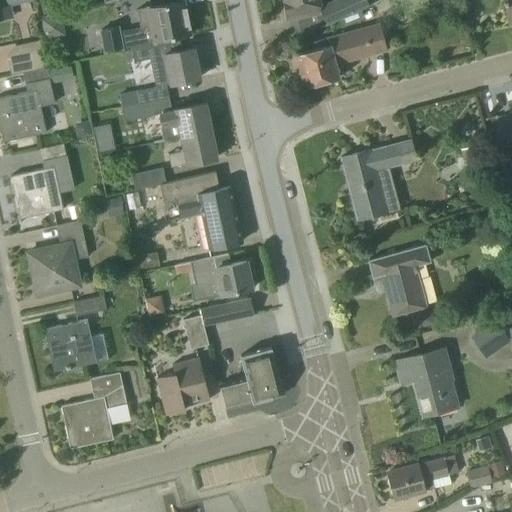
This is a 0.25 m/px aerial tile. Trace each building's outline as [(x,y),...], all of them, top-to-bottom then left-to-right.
[(40,0),(43,13),(60,10),(58,0),(40,0)] [(184,18),(183,14),(186,11),(183,0),(148,7),(154,38),(150,36),(143,31),(142,27),(120,31),(119,27),(99,31),(103,52),(131,46),(131,48),(179,37),(190,35),(187,17),(184,18)] [(334,0),(320,7),(318,0),(282,0),(286,20),(321,13),(327,25),(339,19),(362,9),(369,5),(366,0),(334,0)] [(511,0),(503,0),(504,5),(506,5),(509,22),(511,21),(511,0)] [(336,64),(387,50),(379,22),(313,42),(315,49),(296,54),(297,58),(298,57),(301,65),(299,65),(300,70),(297,74),(299,81),(304,84),(305,87),(324,81),(328,83),(333,81),(335,78),(340,77),(336,64)] [(181,50),(179,37),(131,48),(134,62),(164,56),(167,68),(170,84),(200,78),(193,48),(181,50)] [(46,67),(42,49),(8,56),(12,74),(23,72),(47,67),(46,67)] [(376,75),(388,73),(386,53),(373,54),(376,75)] [(0,126),(4,146),(5,145),(4,141),(46,132),(41,106),(55,103),(47,67),(23,72),(27,92),(0,97),(0,126)] [(140,103),(169,96),(166,84),(137,91),(140,103)] [(172,111),(169,96),(140,103),(142,117),(160,114),(162,126),(160,127),(163,140),(182,137),(211,130),(205,103),(176,109),(176,110),(172,111)] [(80,120),(74,127),(76,137),(91,134),(87,118),(80,120)] [(187,164),(217,158),(211,130),(182,137),(185,150),(168,154),(171,167),(187,164)] [(501,164),(511,163),(511,140),(499,141),(501,164)] [(402,163),(397,143),(371,150),(371,149),(341,157),(357,219),(388,211),(377,169),(402,163)] [(42,161),(66,155),(63,144),(40,149),(42,161)] [(466,165),(481,161),(477,146),(461,150),(466,165)] [(21,222),(22,222),(21,218),(63,209),(54,166),(11,175),(21,222)] [(135,189),(166,182),(163,167),(132,174),(135,189)] [(219,189),(215,171),(167,182),(166,182),(135,189),(136,190),(140,189),(146,211),(157,209),(156,204),(176,199),(180,218),(201,213),(209,248),(242,241),(239,225),(242,219),(236,192),(231,189),(230,186),(219,189)] [(121,197),(105,201),(109,217),(124,214),(121,197)] [(38,299),(39,299),(38,295),(80,285),(74,259),(88,256),(80,220),(57,225),(61,245),(27,252),(38,299)] [(426,306),(415,266),(431,262),(426,244),(368,260),(372,277),(382,275),(393,315),(426,306)] [(156,252),(137,256),(140,270),(159,266),(156,252)] [(228,254),(191,261),(193,271),(196,284),(204,283),(207,298),(252,288),(246,261),(230,264),(228,254)] [(191,261),(174,265),(175,275),(193,271),(191,261)] [(111,279),(101,281),(104,291),(114,289),(111,279)] [(161,294),(145,298),(149,317),(166,313),(161,294)] [(76,316),(106,309),(103,296),(73,302),(76,316)] [(204,325),(252,314),(249,299),(200,309),(204,325)] [(431,310),(412,315),(416,328),(435,323),(431,310)] [(209,344),(204,325),(201,315),(183,319),(191,349),(209,344)] [(91,336),(87,319),(44,329),(54,375),(55,375),(55,371),(96,362),(108,359),(102,333),(91,336)] [(503,330),(496,320),(472,337),(486,358),(510,341),(511,340),(510,338),(509,338),(503,330)] [(210,349),(225,408),(252,401),(252,402),(272,397),(281,395),(284,394),(276,364),(273,364),(270,355),(273,354),(271,347),(241,355),(238,342),(210,349)] [(457,406),(450,378),(452,378),(444,348),(395,361),(401,383),(417,379),(420,391),(418,391),(424,415),(457,406)] [(166,415),(185,410),(184,406),(210,399),(199,357),(172,364),(174,373),(157,377),(166,415)] [(70,448),(107,440),(113,439),(106,408),(127,403),(119,372),(89,379),(94,398),(61,405),(70,448)] [(394,499),(426,490),(423,481),(458,471),(453,454),(386,473),(391,490),(393,490),(394,496),(393,496),(394,499)] [(502,460),(487,464),(488,467),(492,478),(506,475),(502,460)] [(492,478),(488,467),(467,472),(471,487),(492,482),(492,478)]
